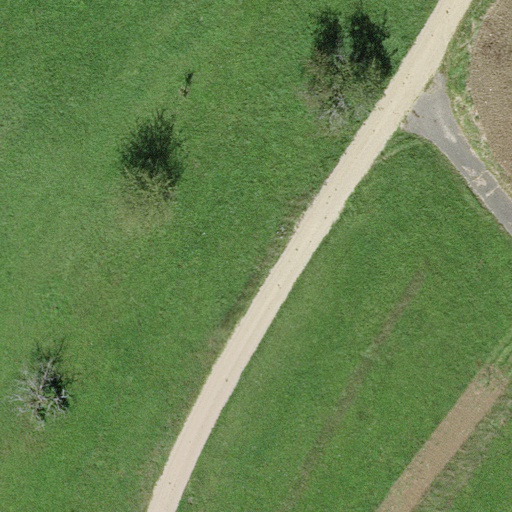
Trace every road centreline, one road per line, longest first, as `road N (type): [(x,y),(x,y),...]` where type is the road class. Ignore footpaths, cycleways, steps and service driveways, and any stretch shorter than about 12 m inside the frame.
road 1 (track): [(158,511),(259,311),(457,0)]
road 2 (track): [(406,82),(511,230)]
